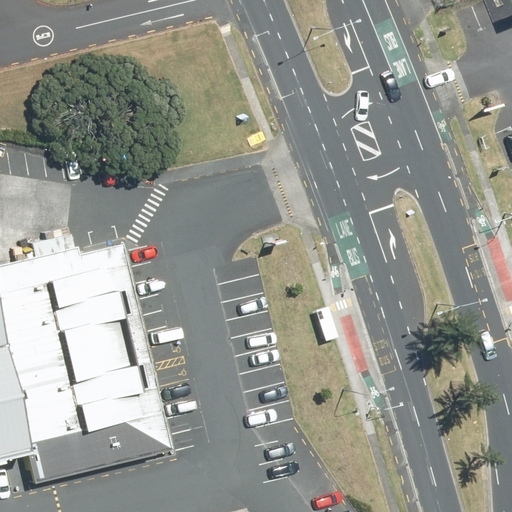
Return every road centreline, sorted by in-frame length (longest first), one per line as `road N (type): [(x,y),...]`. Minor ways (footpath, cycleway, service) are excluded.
road 1 (secondary): [(442,511),(421,429),(324,160)]
road 2 (secondary): [(409,119),(478,310),(511,434)]
road 3 (secondary): [(324,160),(263,0)]
road 4 (secondary): [(357,0),(409,119)]
